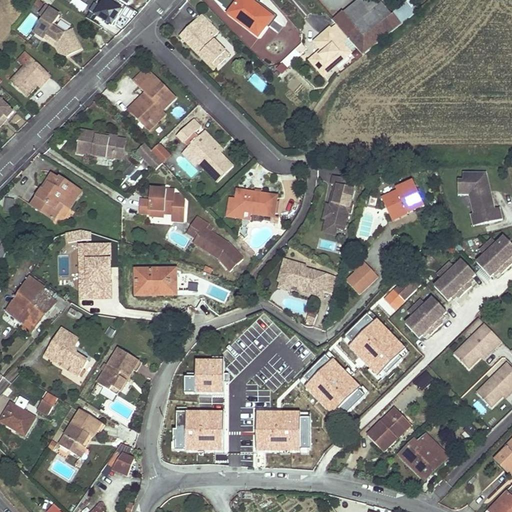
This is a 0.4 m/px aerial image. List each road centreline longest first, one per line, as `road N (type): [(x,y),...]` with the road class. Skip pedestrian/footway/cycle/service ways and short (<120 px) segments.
road 1 (residential): [(162,490),(149,443),(170,352),(194,331),(257,303)]
road 2 (residential): [(420,503),(281,475),(218,478)]
road 3 (residential): [(0,165),(141,27)]
road 4 (residential): [(141,27),(277,161)]
road 5 (residential): [(420,503),(511,416)]
